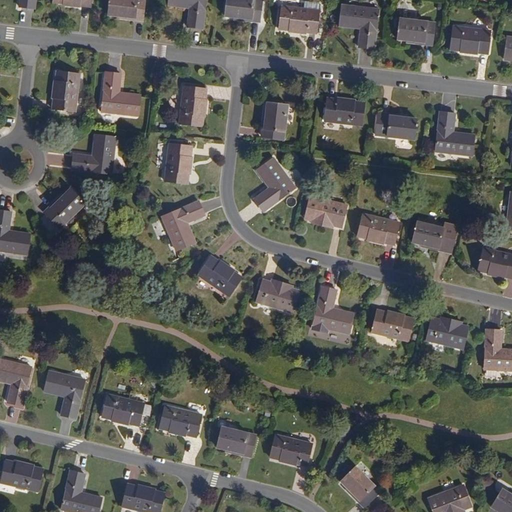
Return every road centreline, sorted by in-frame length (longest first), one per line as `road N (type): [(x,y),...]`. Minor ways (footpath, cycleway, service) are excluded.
road 1 (residential): [(240,63),(228,195),(248,235),(511,304)]
road 2 (residential): [(511,93),(240,63)]
road 3 (residential): [(203,477),(0,427)]
road 4 (residential): [(240,63),(34,37)]
